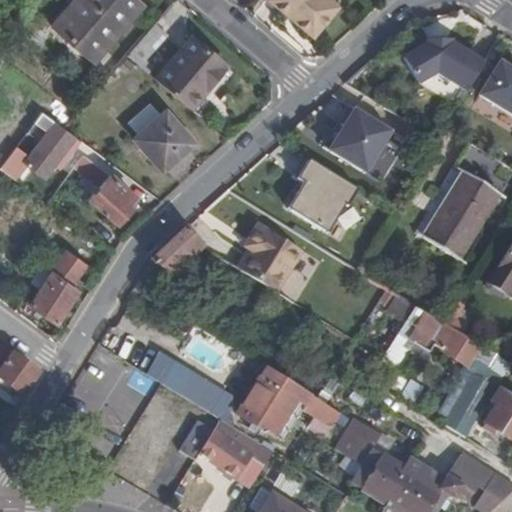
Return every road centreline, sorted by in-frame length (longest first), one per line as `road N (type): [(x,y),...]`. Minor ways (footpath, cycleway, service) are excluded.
road 1 (residential): [(66,367),(148,236),(311,92)]
road 2 (residential): [(203,0),(311,92)]
road 3 (residential): [(311,92),(415,0)]
road 4 (residential): [(0,476),(66,367)]
